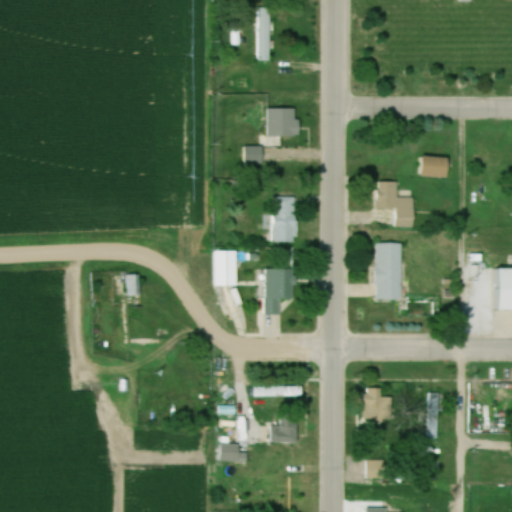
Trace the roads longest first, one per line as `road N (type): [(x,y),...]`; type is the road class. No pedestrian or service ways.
road 1 (tertiary): [(334,511),(338,0)]
road 2 (residential): [(511,350),(234,348),(208,330),(162,271)]
road 3 (residential): [(511,110),(337,109)]
road 4 (residential): [(162,271),(114,253),(0,259)]
